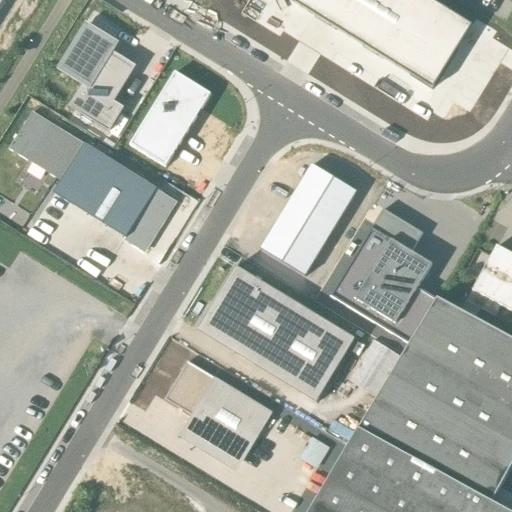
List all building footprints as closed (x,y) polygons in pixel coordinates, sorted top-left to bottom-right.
[(428,0),(288,0),(433,90),(472,27),(428,0)] [(120,44),(85,24),(57,71),(83,86),(91,91),(114,54),(120,44)] [(136,68),(114,54),(91,91),(83,86),(69,108),(110,133),(124,109),(114,103),(136,68)] [(211,96),(175,74),(130,147),(166,169),(197,118),(201,110),(202,110),(211,96)] [(62,181),(84,146),(33,114),(11,149),(62,181)] [(157,191),(84,146),(62,181),(54,195),(126,240),(157,191)] [(357,193),(313,167),(261,251),(305,278),(357,193)] [(175,203),(157,191),(126,240),(124,242),(143,254),(175,203)] [(383,211),(331,298),(411,346),(438,301),(419,290),(433,267),(411,254),(423,235),(383,211)] [(511,256),(497,248),(467,303),(495,318),(501,308),(511,313),(511,256)] [(355,342),(235,269),(197,332),(317,404),(355,342)] [(505,511),(493,505),(500,492),(511,469),(511,341),(438,301),(411,346),(310,511),(505,511)] [(273,415),(188,364),(165,402),(192,418),(179,438),(237,473),(273,415)] [(158,511),(124,492),(112,511),(158,511)] [(511,511),(511,498),(500,492),(493,505),(505,511),(511,511)]
